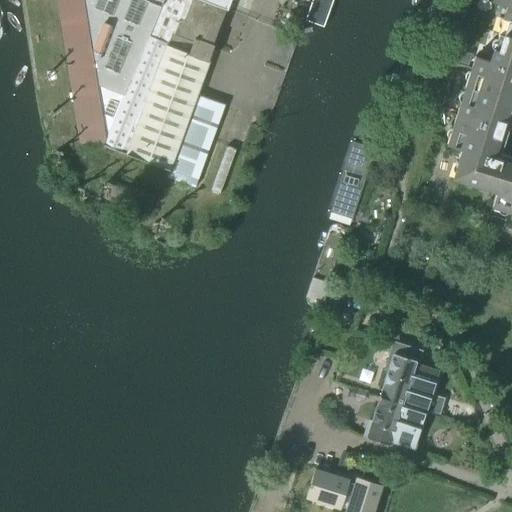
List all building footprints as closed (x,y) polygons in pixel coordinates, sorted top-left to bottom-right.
[(103,146),(105,142),(96,86),(89,87),(87,76),(95,75),(85,16),(82,0),(57,0),(74,105),(81,148),(103,146)] [(103,146),(105,147),(150,34),(151,34),(155,25),(164,0),(195,0),(224,9),(227,10),(230,0),(82,0),(85,16),(95,75),(87,76),(89,87),(96,86),(105,142),(103,146)] [(195,0),(164,0),(155,25),(211,44),(224,9),(195,0)] [(315,0),(314,2),(317,7),(322,9),(328,7),(330,0),(315,0)] [(511,162),(493,157),(508,111),(511,112),(511,0),(492,0),(492,2),(507,6),(503,19),(507,20),(498,50),(493,49),(489,61),(475,57),(465,88),(470,90),(465,103),(460,102),(452,129),(456,131),(451,147),(461,150),(457,162),(462,164),(457,180),(496,192),(493,202),(509,207),(507,212),(511,213),(511,162)] [(150,34),(105,147),(121,153),(178,174),(176,180),(195,187),(225,105),(196,95),(208,62),(208,61),(214,45),(211,44),(155,25),(151,34),(150,34)] [(469,55),(462,53),(459,62),(466,65),(469,55)] [(352,140),(328,221),(349,227),(374,147),(352,140)] [(102,199),(148,216),(155,198),(109,179),(102,199)] [(314,307),(318,306),(322,303),(347,231),(346,228),(341,226),(336,225),(332,225),(329,228),(306,295),(306,297),(307,302),(309,305),(314,307)] [(350,325),(357,328),(361,316),(354,313),(350,325)] [(392,349),(421,358),(424,348),(395,339),(392,349)] [(381,390),(379,398),(403,405),(403,404),(426,412),(438,372),(415,365),(416,361),(393,354),(382,390),(381,390)] [(403,405),(379,398),(376,406),(377,406),(367,438),(390,445),(391,441),(415,449),(426,412),(403,404),(403,405)] [(354,484),(349,482),(350,480),(315,469),(305,499),(340,510),(341,508),(346,510),(354,484)] [(346,510),(345,511),(374,511),(383,486),(356,477),(354,484),(346,510)]
